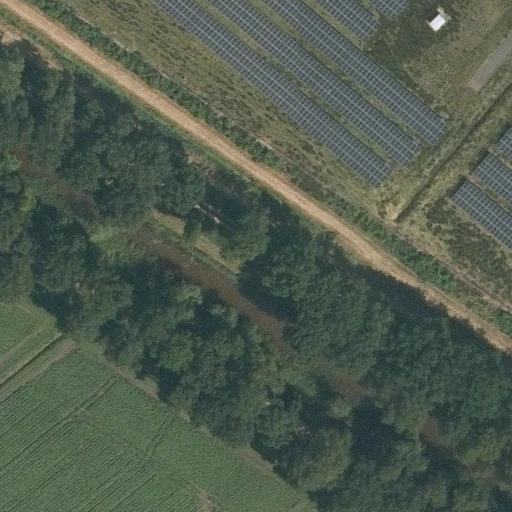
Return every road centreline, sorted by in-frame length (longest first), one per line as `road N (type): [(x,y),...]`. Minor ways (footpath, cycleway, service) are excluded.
road 1 (track): [(511,413),(0,71)]
road 2 (track): [(0,224),(426,511)]
